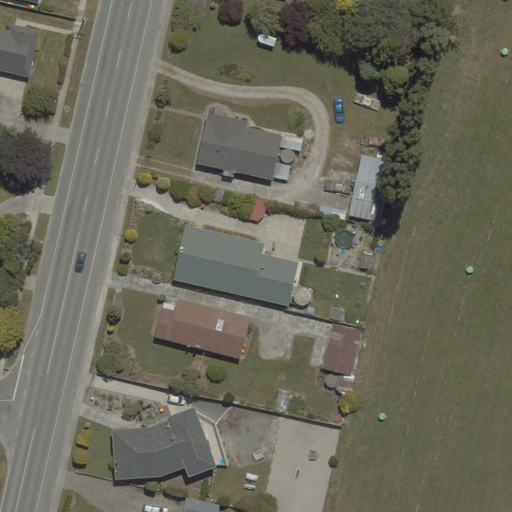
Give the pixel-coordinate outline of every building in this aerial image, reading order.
[(342,0),(295,0),(340,10),(342,0)] [(0,75),(28,82),(38,37),(15,32),(13,39),(0,36),(0,75)] [(283,142),(208,124),(196,171),(271,189),(283,142)] [(389,160),(360,155),(347,219),(376,224),(389,160)] [(263,249),(185,231),(173,285),(290,312),(301,269),(261,260),(263,249)] [(174,316),(163,313),(155,342),(241,364),(252,323),(178,304),(174,316)] [(351,379),(357,346),(326,340),(320,373),(351,379)] [(200,408),(113,438),(115,484),(155,483),(183,473),(188,487),(224,475),(200,408)] [(222,511),(224,508),(186,499),(182,511),(222,511)]
